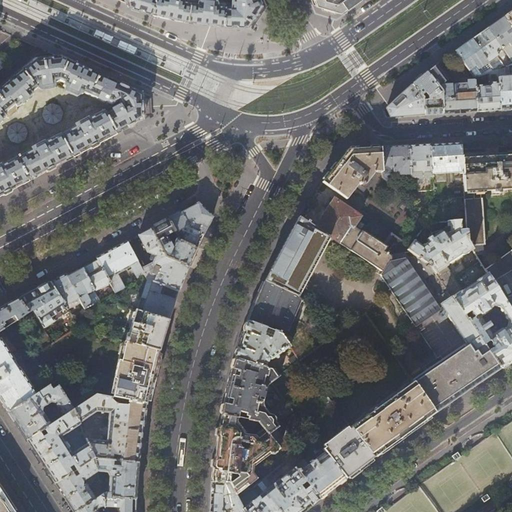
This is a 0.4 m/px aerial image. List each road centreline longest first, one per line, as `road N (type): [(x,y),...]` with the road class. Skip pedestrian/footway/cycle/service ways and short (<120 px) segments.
road 1 (residential): [(267,187),(202,331),(181,418),(173,511)]
road 2 (unclassified): [(6,242),(27,268),(40,269),(182,190),(195,154)]
road 3 (residential): [(0,7),(220,111)]
road 4 (residential): [(166,151),(146,136),(8,212),(6,242)]
road 5 (secondary): [(511,390),(341,511)]
road 6 (residential): [(249,73),(196,60),(63,0)]
road 7 (residential): [(348,89),(384,133),(511,125)]
road 8 (primary): [(348,89),(474,0)]
road 9 (primary): [(6,242),(133,175)]
